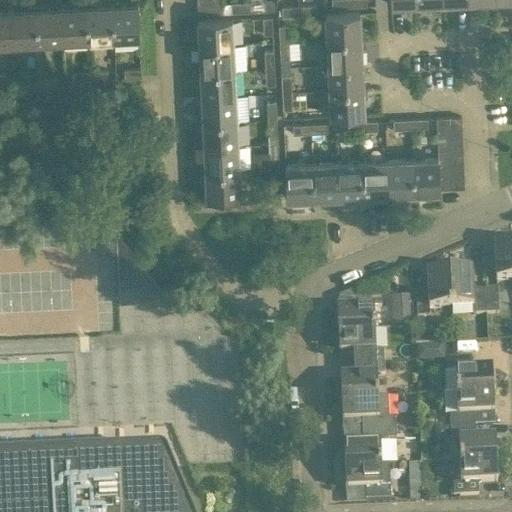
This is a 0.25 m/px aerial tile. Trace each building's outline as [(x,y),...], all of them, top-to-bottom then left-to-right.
[(222,12),(221,0),(215,0),(197,1),(197,13),(222,12)] [(248,11),(248,1),(231,2),(231,12),(248,11)] [(248,1),(248,11),(265,10),(265,1),(248,1)] [(111,4),(113,38),(139,37),(138,3),(111,4)] [(88,40),(113,38),(111,4),(86,5),(88,40)] [(316,14),(316,7),(316,4),(298,5),(299,15),(316,14)] [(63,41),(88,40),(86,5),(61,7),(63,41)] [(282,15),(299,15),(298,5),(281,6),(282,15)] [(38,42),(63,41),(61,7),(36,8),(38,42)] [(12,43),(38,42),(36,8),(11,9),(12,43)] [(0,44),(12,43),(11,9),(0,9),(0,44)] [(325,14),(326,40),(361,38),(359,12),(325,14)] [(272,16),(262,16),(263,34),(272,33),(272,16)] [(197,19),(199,46),(233,44),(232,18),(231,18),(197,19)] [(288,24),(278,24),(279,42),(288,41),(288,24)] [(362,63),(361,38),(326,40),(328,65),(362,63)] [(288,41),(279,42),(280,59),(289,58),(288,41)] [(234,69),(233,44),(199,46),(200,71),(234,69)] [(273,50),(264,50),(265,68),(274,67),(273,50)] [(362,63),(328,65),(329,90),(363,88),(362,63)] [(141,67),(140,67),(123,68),(124,78),(141,77),(141,67)] [(274,67),(265,68),(265,85),(275,84),(274,67)] [(107,79),(107,78),(107,69),(89,70),(90,80),(107,79)] [(200,71),(201,96),(236,94),(234,69),(200,71)] [(73,80),(90,80),(89,70),(72,71),(73,80)] [(290,74),(281,75),(281,92),(291,92),(290,74)] [(57,78),(39,79),(40,88),(57,87),(57,78)] [(22,89),(40,88),(39,79),(22,79),(22,89)] [(365,115),(363,88),(329,90),(330,116),(365,115)] [(291,92),(281,92),(282,109),(292,109),(291,92)] [(237,119),(236,94),(201,96),(203,121),(237,119)] [(276,100),(266,101),(267,118),(277,118),(276,100)] [(436,117),(436,129),(462,128),(461,116),(436,117)] [(277,118),(267,118),(268,135),(277,135),(277,118)] [(393,129),(410,128),(410,118),(393,119),(393,129)] [(427,118),(410,118),(410,128),(428,127),(427,118)] [(203,121),(204,146),(238,145),(237,119),(203,121)] [(377,120),(360,121),(360,130),(377,130),(377,120)] [(343,131),(360,130),(360,121),(342,122),(343,131)] [(327,132),(327,122),(309,123),(310,133),(327,132)] [(310,133),(309,123),(292,124),(292,134),(310,133)] [(436,129),(437,141),(462,140),(462,128),(436,129)] [(437,141),(437,153),(463,152),(462,140),(437,141)] [(239,170),(238,145),(204,146),(205,171),(239,170)] [(279,168),(278,151),(269,151),(269,168),(279,168)] [(438,157),(438,165),(463,163),(463,152),(437,153),(438,157)] [(440,191),(440,189),(439,176),(438,165),(438,157),(412,158),(413,192),(440,191)] [(413,192),(412,158),(387,160),(388,194),(413,192)] [(388,194),(387,160),(361,161),(363,195),(388,194)] [(338,196),(363,195),(361,161),(336,162),(338,196)] [(313,197),(338,196),(336,162),(311,163),(313,197)] [(286,198),(313,197),(311,163),(285,164),(286,198)] [(438,165),(439,176),(464,175),(463,163),(438,165)] [(279,168),(269,168),(270,186),(280,185),(279,168)] [(239,170),(205,171),(206,198),(241,196),(239,170)] [(464,188),(464,175),(439,176),(440,189),(464,188)] [(115,253),(114,229),(94,230),(95,254),(115,253)] [(171,300),(120,237),(116,237),(119,303),(171,300)] [(496,282),(511,281),(511,244),(494,245),(496,282)] [(485,315),(484,290),(472,290),(471,271),(449,272),(451,309),(472,308),(473,316),(485,315)] [(451,309),(449,272),(426,273),(427,292),(415,293),(416,319),(429,318),(429,310),(451,309)] [(496,289),(484,290),(485,315),(498,314),(496,289)] [(337,332),(374,330),(373,308),(381,307),(380,295),(355,296),(356,308),(336,309),(337,332)] [(391,299),(392,327),(410,326),(409,298),(391,299)] [(358,365),(384,363),(383,351),(375,352),(374,330),(337,332),(338,354),(358,353),(358,365)] [(431,360),(431,346),(417,346),(418,360),(431,360)] [(455,393),(492,391),(491,369),(472,370),(471,357),(446,359),(446,372),(454,371),(455,393)] [(340,400),(377,398),(376,376),(384,375),(384,363),(358,365),(359,377),(339,377),(340,400)] [(492,391),(455,393),(444,394),(445,416),(449,415),(449,428),(475,427),(474,414),(493,413),(492,391)] [(362,433),(395,431),(395,419),(389,419),(388,397),(377,398),(340,400),(341,422),(361,421),(362,433)] [(475,439),(475,427),(449,428),(450,441),(458,440),(459,462),(496,460),(495,438),(475,439)] [(379,444),(387,443),(396,443),(395,431),(362,433),(362,445),(342,446),(343,468),(381,466),(379,444)] [(0,511),(188,511),(172,473),(167,460),(166,458),(164,457),(163,456),(161,455),(160,454),(158,454),(143,454),(108,456),(0,461),(0,511)] [(496,460),(459,462),(460,484),(452,484),(453,497),(478,496),(477,483),(497,482),(496,460)] [(424,499),(424,463),(413,463),(413,499),(424,499)] [(381,466),(343,468),(345,490),(364,489),(365,501),(390,500),(390,487),(382,488),(381,466)]
